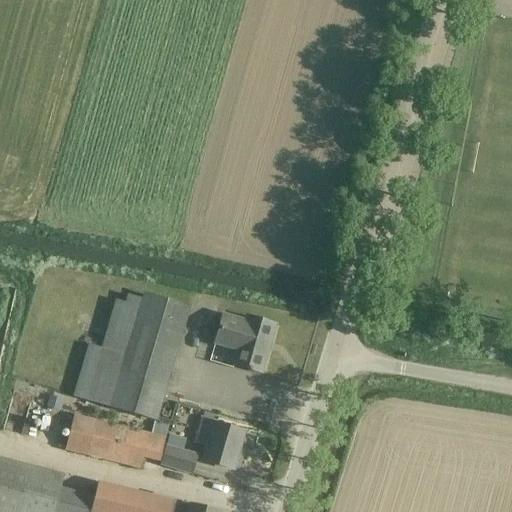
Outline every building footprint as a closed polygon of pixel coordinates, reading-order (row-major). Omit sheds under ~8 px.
[(88,345),(72,397),(156,422),(190,307),(143,293),(141,299),(127,295),(124,303),(115,300),(101,349),(88,345)] [(0,301),(0,331),(9,331),(9,302),(0,301)] [(266,342),(270,343),(275,326),(245,317),(245,321),(222,314),(214,342),(236,349),(231,365),(261,373),(267,351),(264,350),(266,342)] [(50,396),(48,404),(60,408),(62,400),(50,396)] [(165,438),(74,416),(65,452),(140,470),(142,459),(159,463),(165,438)] [(201,420),(195,441),(207,444),(202,461),(232,470),(243,433),(201,420)] [(198,455),(169,447),(163,467),(192,475),(198,455)] [(63,476),(0,460),(0,511),(88,511),(92,497),(59,489),(63,476)] [(215,511),(96,483),(92,497),(88,511),(215,511)]
